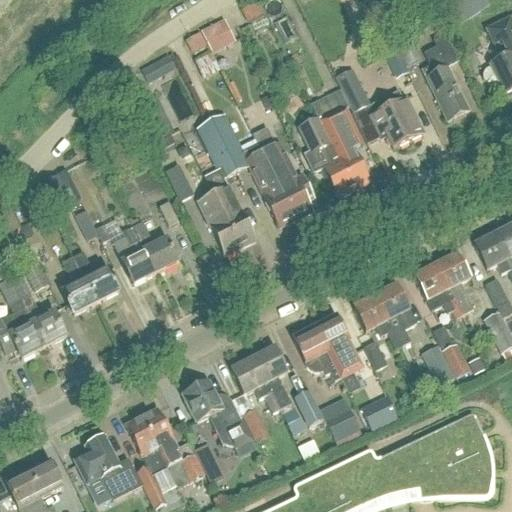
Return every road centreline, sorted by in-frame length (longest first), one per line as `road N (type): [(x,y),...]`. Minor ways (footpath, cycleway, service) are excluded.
road 1 (unclassified): [(19,433),(511,181)]
road 2 (unclassified): [(0,190),(158,38),(220,0)]
